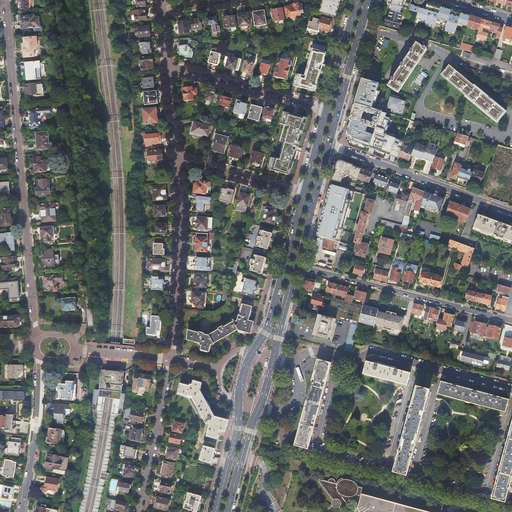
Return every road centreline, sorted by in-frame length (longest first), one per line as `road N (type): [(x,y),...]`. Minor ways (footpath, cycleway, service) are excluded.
road 1 (residential): [(36,337),(4,0)]
road 2 (residential): [(296,265),(511,321)]
road 3 (residential): [(169,358),(175,158)]
road 4 (residential): [(328,144),(511,211)]
road 5 (primary): [(304,193),(270,319),(251,354)]
road 6 (residential): [(167,66),(326,109)]
road 7 (residential): [(37,354),(22,511)]
road 8 (residential): [(136,511),(169,358)]
road 9 (primary): [(328,144),(369,0)]
road 10 (residential): [(175,158),(304,193)]
road 11 (primary): [(296,265),(328,144)]
